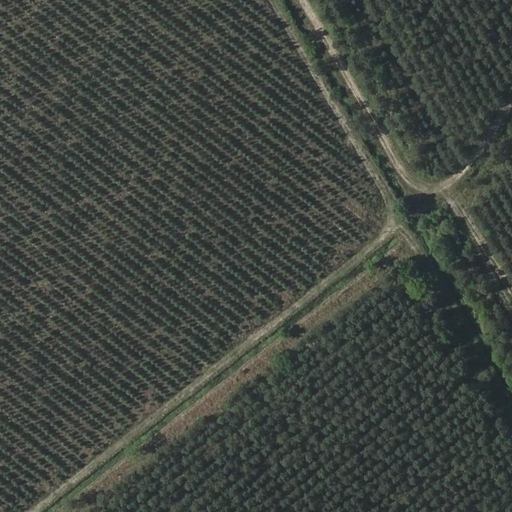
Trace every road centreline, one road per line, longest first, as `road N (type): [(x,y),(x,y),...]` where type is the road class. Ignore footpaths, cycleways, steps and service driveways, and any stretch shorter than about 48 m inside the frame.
road 1 (track): [(511,395),(407,218),(27,511)]
road 2 (track): [(456,178),(408,175),(305,0)]
road 3 (track): [(511,274),(456,178),(511,110)]
